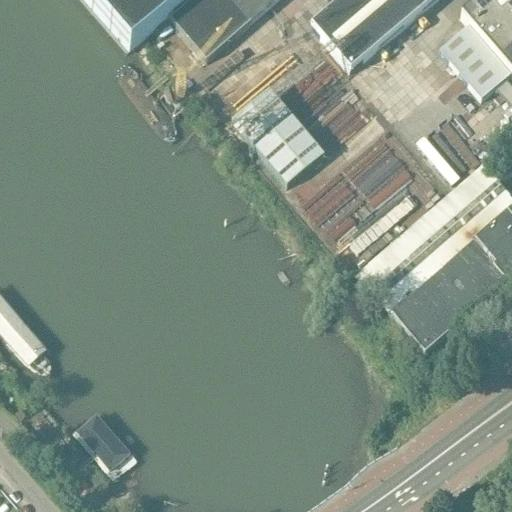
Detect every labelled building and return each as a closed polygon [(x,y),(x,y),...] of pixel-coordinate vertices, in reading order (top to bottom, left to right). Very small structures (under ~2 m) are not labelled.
[(78,0),(125,56),(191,0),(78,0)] [(279,3),(276,0),(195,0),(163,27),(201,70),(279,3)] [(344,0),(307,32),(346,78),(438,0),(344,0)] [(511,0),(483,0),(461,19),(511,79),(511,0)] [(437,58),(479,107),(509,82),(466,33),(437,58)] [(266,96),(251,109),(237,92),(216,110),(230,126),(229,127),(284,193),(321,162),(266,96)] [(511,231),(504,222),(511,214),(511,210),(480,173),(353,283),(388,323),(422,362),(511,283),(511,231)] [(0,243),(9,236),(0,224),(0,243)] [(0,316),(0,350),(35,391),(52,377),(0,316)] [(80,407),(66,419),(120,483),(134,470),(80,407)] [(22,439),(15,446),(32,466),(40,459),(22,439)]
